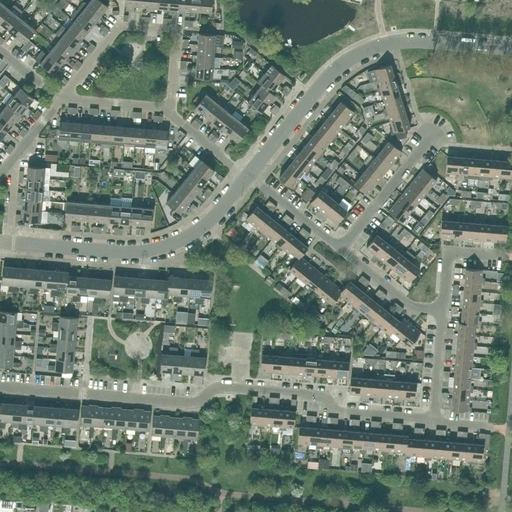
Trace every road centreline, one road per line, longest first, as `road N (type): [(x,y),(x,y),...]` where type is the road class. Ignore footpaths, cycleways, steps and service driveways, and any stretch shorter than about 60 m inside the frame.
road 1 (residential): [(434,423),(335,413),(323,396),(216,388),(191,405),(0,387)]
road 2 (unclassified): [(246,176),(312,94),(359,53),(415,39),(511,48)]
road 3 (residential): [(0,242),(150,254),(189,238),(246,176)]
road 4 (residential): [(60,97),(123,27),(176,30),(170,108)]
road 5 (residential): [(339,248),(426,140)]
road 6 (residential): [(442,312),(447,250),(508,256)]
road 7 (residential): [(442,312),(399,298),(339,248)]
